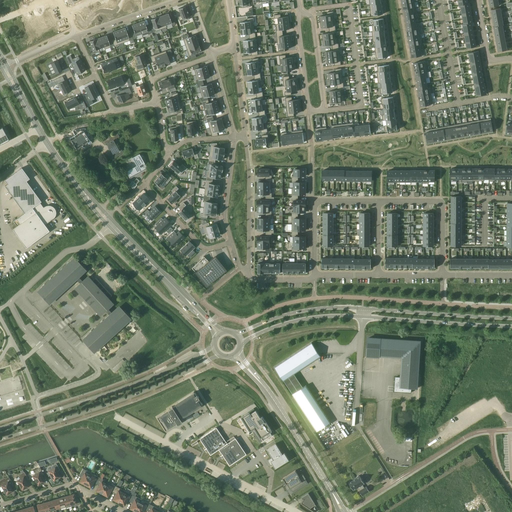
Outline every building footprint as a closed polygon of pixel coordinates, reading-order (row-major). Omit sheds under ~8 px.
[(181,16),(178,17),(181,25),(184,24),(183,21),(189,19),(188,17),(189,17),(188,17),(187,14),(188,14),(187,12),(187,10),(186,10),(185,7),(185,6),(178,9),(181,16)] [(327,15),(319,16),(320,22),(334,20),(333,11),(327,12),(327,15)] [(168,14),(162,16),(166,27),(167,27),(166,25),(167,25),(171,23),(172,26),(173,25),(175,24),(173,18),(170,20),(168,13),(168,14)] [(280,14),(274,15),(274,19),(278,18),(278,24),(276,24),(290,23),(289,16),(281,18),(280,14)] [(157,17),(161,29),(162,29),(166,27),(162,16),(157,17)] [(153,26),(150,27),(152,33),(161,29),(157,17),(151,19),(151,20),(152,24),(153,26)] [(207,18),(209,26),(215,25),(214,23),(211,24),(211,23),(213,22),(212,17),(207,18)] [(247,22),(240,23),(241,29),(253,27),(253,21),(254,21),(253,18),(247,18),(247,22)] [(312,19),(304,19),(305,37),(313,37),(312,19)] [(334,20),(320,22),(321,28),(329,27),(329,30),(335,29),(334,20)] [(143,21),(138,23),(142,36),(152,33),(150,27),(146,28),(144,21),(143,21)] [(134,32),(131,34),(133,39),(137,38),(136,36),(137,35),(141,34),(142,36),(138,23),(132,25),(134,32)] [(277,30),(276,30),(276,34),(283,33),(282,30),(291,29),(290,23),(276,24),(277,30)] [(125,28),(119,30),(123,43),(133,39),(131,34),(127,35),(125,27),(125,28)] [(253,27),(241,29),(242,35),(249,34),(249,37),(256,36),(255,33),(254,33),(253,27)] [(329,33),(322,34),(322,40),(337,38),(336,38),(335,38),(335,33),(336,33),(335,29),(329,30),(329,33)] [(115,39),(112,40),(114,46),(123,43),(119,30),(113,32),(113,33),(114,37),(115,39)] [(218,31),(212,33),(214,39),(220,37),(218,31)] [(283,33),(276,34),(277,43),(291,41),(291,35),(283,36),(283,33)] [(188,34),(182,36),(185,45),(197,41),(195,35),(189,37),(188,34)] [(106,36),(101,38),(105,49),(114,46),(112,40),(109,41),(106,35),(106,36)] [(249,40),(243,41),(244,47),(257,45),(256,36),(249,37),(249,40)] [(96,39),(95,39),(99,51),(100,51),(99,49),(103,47),(104,47),(105,49),(101,38),(96,39)] [(337,38),(322,40),(323,46),(332,45),(332,48),(339,47),(338,44),(337,44),(337,38)] [(91,48),(88,49),(91,54),(94,53),(99,51),(95,39),(89,41),(89,42),(91,48)] [(197,41),(185,45),(186,47),(187,50),(199,46),(198,45),(197,41)] [(291,41),(277,43),(278,52),(285,51),(285,48),(292,47),(291,41)] [(257,45),(244,47),(245,53),(251,52),(251,56),(258,55),(257,45)] [(199,46),(187,50),(190,59),(196,57),(195,54),(200,52),(201,52),(200,48),(199,46)] [(333,51),(325,52),(326,58),(340,56),(339,47),(332,48),(333,51)] [(166,51),(159,53),(164,66),(166,66),(167,65),(170,64),(168,58),(166,51)] [(159,53),(150,56),(151,60),(152,62),(155,61),(156,64),(156,65),(157,65),(158,68),(163,66),(163,67),(164,66),(159,53)] [(142,54),(135,57),(138,64),(136,65),(137,69),(144,67),(144,66),(146,65),(146,63),(149,62),(147,56),(144,57),(142,54)] [(70,55),(66,58),(69,64),(71,63),(77,75),(85,71),(79,59),(73,62),(70,55)] [(285,55),(279,56),(280,65),(294,63),(293,57),(286,58),(285,55)] [(340,56),(326,58),(326,64),(334,63),(334,66),(341,65),(340,56)] [(59,64),(63,62),(61,58),(50,63),(56,74),(62,71),(59,64)] [(117,58),(102,64),(103,68),(102,68),(104,73),(117,69),(115,63),(118,62),(117,58)] [(252,62),(246,63),(247,69),(259,68),(258,58),(252,59),(252,62)] [(294,63),(280,65),(281,75),(288,74),(287,71),(295,70),(294,63)] [(198,64),(192,66),(192,68),(193,70),(194,70),(196,75),(208,72),(206,66),(199,68),(198,64)] [(259,68),(247,69),(248,75),(254,75),(254,78),(261,77),(259,68)] [(335,72),(328,73),(328,79),(342,78),(341,68),(335,69),(335,72)] [(208,72),(196,75),(196,78),(197,80),(196,81),(197,84),(203,82),(202,79),(209,77),(208,72)] [(121,76),(107,81),(107,82),(107,81),(110,89),(110,90),(124,84),(121,77),(121,76)] [(289,76),(283,77),(284,86),(298,84),(297,78),(289,79),(289,76)] [(59,77),(47,83),(50,88),(58,84),(63,94),(71,91),(66,80),(61,82),(59,77)] [(254,81),(247,82),(248,88),(260,86),(259,81),(261,80),(261,77),(254,78),(254,81)] [(161,82),(158,83),(160,86),(160,87),(159,87),(159,88),(160,87),(161,89),(168,87),(169,90),(170,92),(176,90),(175,88),(173,84),(171,78),(166,80),(165,79),(163,80),(162,81),(162,82),(161,82)] [(342,78),(328,79),(329,85),(337,84),(337,87),(343,86),(342,78)] [(203,82),(197,84),(198,87),(199,87),(200,92),(213,89),(211,84),(211,83),(204,85),(203,82)] [(92,84),(84,88),(88,95),(85,97),(89,105),(93,103),(91,99),(97,96),(92,84)] [(135,84),(132,85),(134,91),(137,90),(139,96),(146,94),(142,84),(136,87),(135,84)] [(298,84),(284,86),(286,86),(287,92),(284,92),(285,96),(291,95),(291,92),(299,91),(298,84)] [(260,86),(248,88),(249,94),(256,93),(256,96),(263,95),(262,92),(259,92),(258,87),(260,87),(260,86)] [(337,90),(329,91),(329,97),(344,95),(342,95),(342,90),(344,90),(343,86),(337,87),(337,90)] [(213,89),(200,92),(202,97),(202,98),(201,98),(202,101),(208,100),(207,97),(214,95),(214,94),(213,89)] [(117,95),(114,98),(116,103),(118,102),(124,102),(130,96),(127,92),(124,93),(117,95)] [(168,99),(165,100),(166,105),(166,106),(180,102),(177,93),(171,95),(172,98),(169,99),(169,98),(168,98),(168,99)] [(257,99),(251,100),(251,106),(263,105),(262,99),(263,99),(263,95),(256,96),(257,99)] [(344,95),(329,97),(330,103),(339,102),(339,105),(346,104),(345,101),(344,101),(344,95)] [(75,97),(65,102),(68,109),(78,107),(78,109),(86,108),(82,100),(76,101),(75,97)] [(292,97),(285,98),(286,107),(300,106),(300,99),(292,100),(292,97)] [(208,100),(202,101),(204,108),(204,110),(217,106),(216,101),(212,102),(209,103),(208,100)] [(180,102),(166,106),(167,109),(168,109),(168,112),(176,110),(177,115),(181,114),(183,114),(180,102)] [(263,105),(251,106),(252,112),(258,111),(259,114),(265,114),(265,110),(262,111),(262,105),(263,105)] [(217,106),(204,110),(206,115),(205,116),(205,118),(205,119),(213,117),(212,114),(219,112),(217,106)] [(300,106),(286,107),(287,117),(294,116),(294,113),(301,112),(300,106)] [(259,117),(252,118),(253,125),(263,123),(262,117),(266,117),(265,114),(259,114),(259,117)] [(213,117),(205,119),(206,119),(207,119),(207,120),(209,128),(222,124),(221,119),(221,118),(213,120),(213,117)] [(491,118),(485,119),(487,132),(493,131),(491,118)] [(485,119),(479,121),(481,133),(487,132),(485,119)] [(193,121),(186,122),(186,124),(188,136),(191,135),(192,135),(192,136),(193,136),(193,135),(195,135),(194,127),(197,127),(196,121),(193,121)] [(479,121),(473,122),(475,134),(481,133),(479,121)] [(473,122),(467,123),(469,135),(475,134),(473,122)] [(263,123),(253,125),(253,131),(261,130),(261,133),(267,132),(267,129),(264,129),(263,123)] [(467,123),(461,124),(463,136),(469,135),(467,123)] [(222,124),(209,128),(212,136),(218,136),(217,132),(224,129),(222,124)] [(396,124),(384,126),(385,131),(387,131),(388,133),(392,133),(391,131),(397,130),(396,124)] [(461,124),(455,125),(457,137),(463,136),(461,124)] [(174,127),(170,127),(171,141),(172,141),(175,140),(175,141),(176,141),(176,140),(178,140),(177,136),(177,133),(180,132),(180,129),(179,125),(177,125),(176,125),(176,126),(174,127)] [(455,125),(449,126),(451,138),(457,137),(455,125)] [(449,126),(443,127),(445,140),(451,138),(449,126)] [(0,144),(2,144),(9,140),(2,127),(0,128),(0,144)] [(443,127),(437,128),(439,141),(445,140),(443,127)] [(437,128),(431,129),(433,142),(439,141),(437,128)] [(431,129),(425,130),(427,143),(433,142),(431,129)] [(79,135),(73,139),(77,146),(83,142),(85,145),(89,143),(84,136),(87,134),(84,130),(76,131),(79,135)] [(117,133),(102,141),(104,145),(107,144),(113,154),(115,153),(117,157),(123,153),(120,147),(118,148),(113,140),(119,136),(117,133)] [(262,139),(255,139),(256,146),(263,145),(263,147),(267,147),(266,138),(268,138),(268,135),(261,135),(262,139)] [(210,146),(210,152),(224,154),(224,151),(223,151),(224,148),(217,147),(217,143),(210,144),(210,146)] [(192,148),(181,151),(183,158),(194,155),(195,159),(198,158),(196,151),(193,152),(192,148)] [(126,170),(125,170),(129,177),(140,171),(141,172),(147,169),(141,156),(138,152),(133,155),(137,164),(126,170)] [(209,158),(208,161),(215,162),(215,159),(221,160),(222,160),(223,156),(223,157),(224,154),(210,152),(209,158)] [(173,161),(169,166),(176,172),(178,174),(180,175),(182,172),(184,171),(185,171),(187,168),(182,164),(180,167),(173,161)] [(207,170),(213,171),(221,172),(222,172),(223,166),(214,165),(215,162),(208,161),(208,164),(209,165),(209,169),(209,170),(207,170)] [(23,214),(13,221),(17,226),(12,229),(26,248),(49,231),(45,225),(53,219),(55,217),(56,215),(56,213),(56,211),(55,208),(53,207),(51,206),(48,205),(46,206),(44,207),(25,182),(28,180),(20,169),(3,181),(6,185),(3,187),(23,214)] [(258,172),(258,176),(265,176),(265,179),(274,179),(270,179),(270,169),(258,169),(258,172)] [(292,175),(292,179),(298,179),(298,176),(305,176),(305,172),(305,170),(305,169),(294,169),(294,175),(292,175)] [(207,170),(206,180),(212,181),(212,178),(216,178),(220,179),(221,172),(213,171),(207,170)] [(161,174),(154,182),(159,187),(164,181),(167,184),(171,178),(173,179),(174,177),(169,172),(167,174),(166,174),(164,176),(161,174)] [(132,180),(128,185),(133,188),(136,184),(139,181),(137,178),(133,182),(132,180)] [(258,182),(258,188),(272,188),(272,182),(274,182),(274,180),(274,179),(265,179),(265,182),(258,182)] [(292,188),(305,188),(305,182),(298,182),(298,179),(292,179),(292,182),(293,182),(293,185),(293,188),(292,188)] [(206,180),(205,189),(218,191),(219,185),(212,184),(212,181),(206,180)] [(173,193),(167,199),(171,204),(181,195),(177,190),(178,189),(177,187),(176,186),(171,191),(173,193)] [(258,188),(258,194),(265,194),(265,197),(274,197),(272,197),(272,193),(272,188),(258,188)] [(292,194),(292,197),(298,197),(298,194),(305,194),(305,188),(292,188),(292,194)] [(205,189),(203,198),(210,199),(210,196),(217,197),(218,191),(205,189)] [(143,194),(133,203),(139,210),(137,211),(139,214),(144,209),(142,207),(149,200),(143,194)] [(258,200),(258,206),(272,206),(272,201),(272,200),(274,200),(274,199),(274,197),(265,197),(265,200),(258,200)] [(292,197),(292,201),(293,201),(293,206),(305,206),(305,205),(305,200),(298,200),(298,197),(292,197)] [(203,198),(203,201),(204,201),(204,203),(203,208),(216,209),(217,203),(209,202),(210,199),(203,198)] [(181,210),(178,212),(185,220),(190,215),(183,208),(186,205),(183,202),(178,207),(181,210)] [(147,209),(143,214),(145,216),(146,215),(152,221),(161,212),(155,206),(149,211),(147,209)] [(258,206),(258,212),(265,212),(265,215),(272,215),(272,206),(258,206)] [(292,212),(292,215),(298,215),(298,212),(305,212),(305,206),(293,206),(293,212),(292,212)] [(201,213),(201,217),(207,218),(207,215),(216,216),(216,210),(216,209),(203,208),(203,214),(201,213)] [(258,218),(258,224),(270,224),(270,221),(270,219),(272,219),(272,215),(265,215),(265,218),(258,218)] [(292,224),(305,224),(305,218),(298,218),(298,215),(292,215),(292,224)] [(165,218),(163,220),(161,218),(155,224),(157,226),(155,228),(161,234),(170,225),(169,224),(170,223),(165,218)] [(203,224),(202,225),(204,230),(205,233),(218,229),(218,227),(217,227),(216,223),(209,226),(208,223),(205,224),(203,224)] [(258,224),(258,230),(265,230),(265,233),(274,233),(274,232),(274,230),(270,230),(270,224),(258,224)] [(292,224),(292,233),(298,233),(298,230),(305,230),(305,224),(292,224)] [(218,229),(205,233),(205,234),(208,233),(208,235),(209,239),(210,238),(210,239),(211,242),(214,241),(213,237),(220,235),(219,232),(218,229)] [(174,231),(168,236),(171,239),(170,240),(175,246),(177,245),(184,238),(180,233),(178,231),(178,232),(176,234),(174,231)] [(258,240),(258,242),(270,242),(270,237),(272,237),(272,233),(273,233),(274,233),(265,233),(265,236),(258,236),(258,240)] [(292,233),(292,237),(293,237),(293,240),(293,242),(305,242),(305,236),(298,236),(298,233),(292,233)] [(189,241),(180,250),(185,256),(187,255),(189,257),(195,252),(192,250),(195,247),(189,241)] [(258,243),(258,248),(262,248),(265,248),(265,251),(272,251),(272,250),(272,248),(269,248),(269,243),(270,243),(270,242),(258,242),(258,243)] [(292,248),(292,251),(298,251),(298,248),(305,248),(305,242),(293,242),(293,243),(294,243),(294,248),(292,248)] [(204,256),(191,268),(195,272),(194,273),(206,287),(226,270),(215,256),(208,261),(204,256)] [(43,287),(39,291),(49,303),(51,301),(52,302),(54,300),(53,298),(54,300),(57,298),(56,296),(60,292),(61,294),(63,291),(62,290),(64,288),(65,289),(68,287),(67,286),(69,284),(70,285),(72,283),(71,283),(72,283),(74,281),(73,280),(75,278),(80,284),(76,288),(86,299),(88,297),(92,301),(90,303),(100,314),(105,310),(110,316),(108,318),(107,316),(104,319),(105,320),(103,322),(102,321),(100,323),(101,324),(97,328),(94,330),(92,332),(91,331),(89,333),(90,334),(88,336),(87,335),(85,337),(86,338),(83,340),(94,351),(96,349),(97,350),(99,348),(98,347),(116,331),(117,332),(119,330),(118,329),(125,323),(126,324),(128,322),(127,321),(129,319),(119,307),(116,305),(110,311),(107,308),(112,304),(108,300),(112,296),(96,278),(93,280),(91,282),(87,277),(83,281),(78,276),(80,274),(81,275),(83,273),(82,272),(84,270),(74,259),(70,263),(69,262),(66,264),(67,265),(59,273),(58,272),(55,274),(56,275),(52,279),(51,278),(49,280),(50,281),(45,285),(44,284),(42,286),(43,287)] [(312,343),(274,367),(283,381),(321,356),(312,343)] [(122,359),(112,368),(115,372),(126,363),(122,359)] [(395,377),(394,391),(411,393),(411,389),(418,389),(420,364),(401,362),(400,376),(400,377),(399,377),(395,377)] [(317,432),(331,423),(306,385),(292,394),(317,432)] [(157,417),(165,430),(176,423),(177,425),(182,422),(181,420),(184,418),(184,417),(202,405),(198,399),(199,399),(196,395),(195,395),(193,392),(175,404),(175,405),(172,407),(172,406),(167,409),(168,410),(157,417)] [(5,396),(0,396),(0,410),(7,409),(6,405),(9,404),(8,400),(10,399),(9,395),(5,397),(5,396)] [(251,412),(240,418),(248,431),(255,428),(263,441),(272,435),(270,432),(271,431),(265,421),(262,417),(260,418),(256,411),(255,411),(253,409),(250,411),(251,412)] [(216,427),(199,439),(210,455),(218,450),(229,466),(246,454),(235,438),(233,436),(229,439),(230,441),(227,443),(226,441),(226,442),(216,427)] [(288,460),(284,453),(282,454),(275,443),(266,449),(272,460),(270,461),(275,468),(288,460)] [(52,470),(49,471),(52,477),(51,478),(54,481),(57,478),(60,477),(57,472),(57,471),(60,470),(56,464),(51,467),(52,470)] [(36,474),(33,476),(36,482),(35,482),(39,485),(41,483),(44,481),(41,477),(41,476),(44,474),(40,467),(34,470),(35,472),(36,474)] [(80,482),(79,483),(83,484),(83,483),(85,484),(91,473),(88,471),(83,469),(79,475),(82,476),(82,477),(80,482)] [(286,491),(290,488),(292,492),(307,483),(305,479),(306,479),(303,474),(299,476),(296,470),(283,478),(286,484),(283,485),(286,491)] [(19,479),(17,481),(20,486),(20,487),(23,490),(25,487),(28,486),(25,481),(26,480),(28,479),(24,472),(19,475),(19,476),(19,479)] [(91,473),(85,484),(87,485),(86,486),(90,488),(90,487),(93,483),(94,482),(96,484),(99,478),(95,475),(91,473)] [(355,479),(349,483),(353,490),(358,487),(360,490),(359,491),(362,496),(369,491),(366,487),(364,488),(362,485),(364,483),(360,476),(359,477),(358,476),(355,478),(355,479)] [(3,480),(0,481),(0,484),(1,486),(2,486),(5,491),(4,492),(7,495),(10,492),(12,491),(10,486),(10,485),(12,484),(8,477),(3,480)] [(97,491),(96,492),(99,493),(100,492),(102,493),(107,485),(104,483),(104,480),(99,478),(96,484),(99,485),(99,486),(97,491)] [(107,485),(102,493),(104,494),(103,495),(107,497),(107,496),(110,491),(111,491),(113,492),(116,486),(111,484),(109,486),(107,485)] [(113,499),(113,500),(116,502),(117,501),(119,502),(123,493),(120,492),(121,489),(116,486),(113,492),(116,494),(116,495),(113,499)] [(491,511),(485,498),(492,495),(489,489),(476,495),(484,511),(481,511),(491,511)] [(123,493),(119,502),(120,503),(120,504),(123,506),(124,505),(126,500),(127,500),(130,501),(133,495),(134,493),(132,492),(131,494),(128,493),(125,491),(123,493)] [(130,508),(130,509),(133,511),(134,510),(135,511),(140,502),(141,500),(138,498),(135,496),(136,494),(135,493),(133,495),(130,501),(132,503),(133,504),(130,508)] [(308,493),(302,497),(304,499),(301,503),(301,504),(309,509),(316,505),(308,493)] [(68,496),(71,504),(71,506),(75,505),(75,506),(78,505),(77,504),(79,503),(75,495),(74,496),(73,494),(68,496)] [(68,496),(63,497),(65,506),(66,508),(71,506),(71,504),(68,496)] [(475,498),(463,505),(467,511),(475,511),(477,511),(476,509),(480,507),(475,498)] [(147,510),(150,504),(145,502),(143,504),(140,502),(135,511),(137,511),(141,511),(143,509),(144,509),(147,510)]
